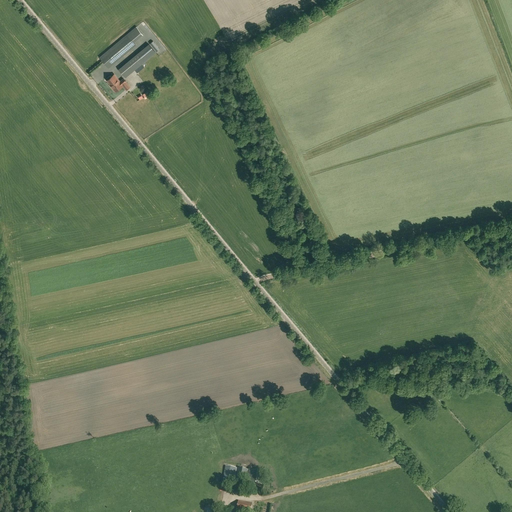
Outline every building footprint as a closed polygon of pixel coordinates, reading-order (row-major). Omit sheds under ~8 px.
[(108,67),(136,45),(127,34),(100,57),(108,67)] [(149,44),(138,53),(119,69),(125,77),(144,61),(143,59),(154,50),(149,44)] [(107,79),(108,79),(107,80),(111,85),(111,86),(115,91),(123,85),(126,89),(130,86),(123,78),(119,81),(114,74),(111,76),(110,76),(107,78),(107,79)] [(225,467),(223,479),(235,481),(235,482),(232,482),(231,485),(237,486),(237,482),(246,484),(248,471),(225,467)] [(250,511),(252,504),(239,501),(236,511),(250,511)]
